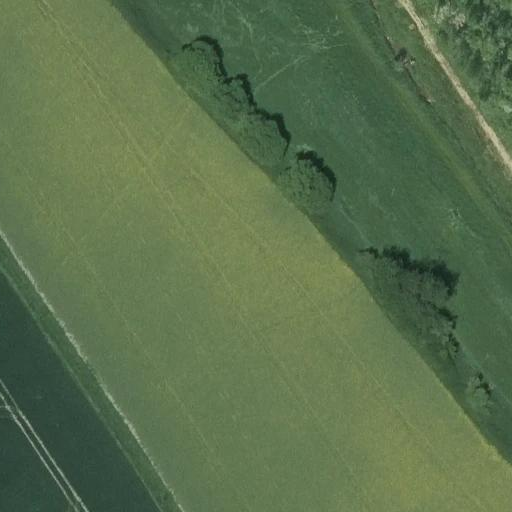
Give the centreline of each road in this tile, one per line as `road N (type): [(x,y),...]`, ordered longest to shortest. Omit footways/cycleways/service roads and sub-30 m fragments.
road 1 (track): [(0,248),(169,511)]
road 2 (track): [(511,154),(413,0)]
